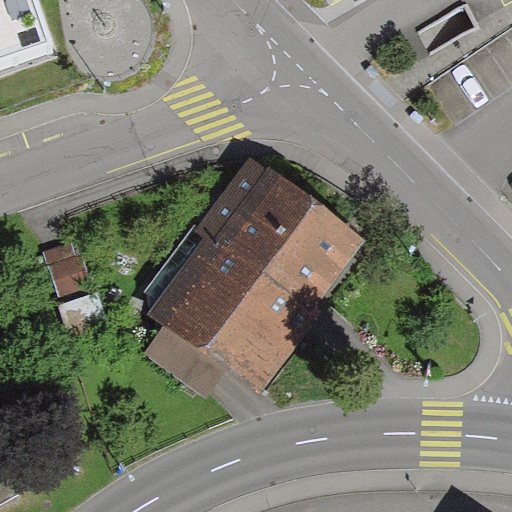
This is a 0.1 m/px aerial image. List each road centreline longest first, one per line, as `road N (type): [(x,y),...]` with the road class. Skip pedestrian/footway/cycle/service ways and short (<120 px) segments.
road 1 (tertiary): [(511,439),(353,432),(234,461),(132,511)]
road 2 (residential): [(0,187),(261,93),(301,67)]
road 3 (residential): [(511,283),(301,67)]
road 4 (unknown): [(301,67),(433,0)]
